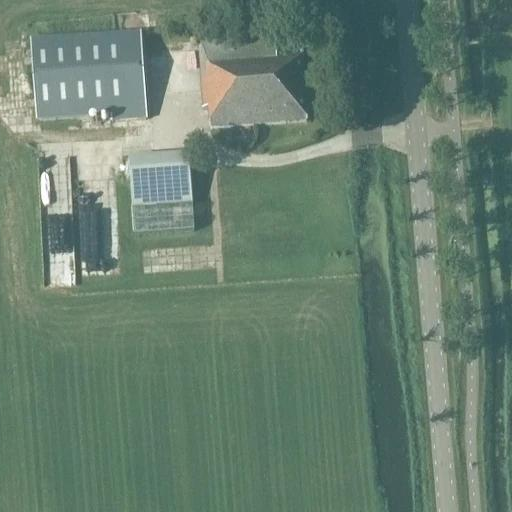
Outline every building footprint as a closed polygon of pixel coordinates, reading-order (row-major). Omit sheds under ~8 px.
[(137,35),(31,42),(36,123),(99,119),(99,125),(143,122),(137,35)] [(275,36),(199,42),(204,111),(209,111),(210,130),(306,123),(302,55),(277,57),(275,36)] [(128,161),(132,210),(134,236),(194,232),(189,157),(128,161)] [(69,159),(68,262),(98,262),(98,159),(69,159)] [(33,265),(58,263),(55,221),(31,222),(33,265)] [(39,270),(41,281),(57,278),(55,266),(39,270)]
